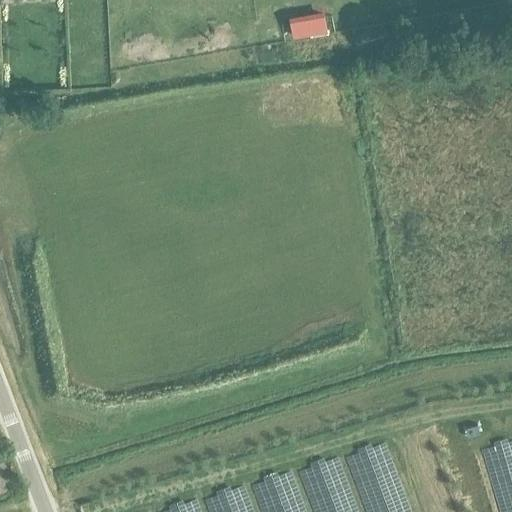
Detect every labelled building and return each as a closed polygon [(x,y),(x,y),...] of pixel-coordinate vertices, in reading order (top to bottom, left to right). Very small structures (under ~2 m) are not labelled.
[(315,0),(313,0),(292,0),(293,20),(316,19),(315,0)] [(278,13),(231,14),(233,59),(280,58),(278,13)] [(277,159),(271,128),(230,136),(236,167),(277,159)] [(277,159),(236,167),(242,198),(283,189),(277,159)] [(131,252),(322,237),(320,210),(269,214),(268,197),(240,199),(240,206),(229,207),(229,220),(203,222),(202,209),(185,211),(153,213),(154,228),(129,230),(131,252)] [(150,366),(342,349),(335,281),(293,285),(293,282),(187,292),(187,291),(150,294),(154,335),(147,336),(150,366)] [(90,343),(107,352),(113,341),(125,347),(130,336),(108,325),(115,311),(103,305),(91,329),(96,332),(90,343)]
